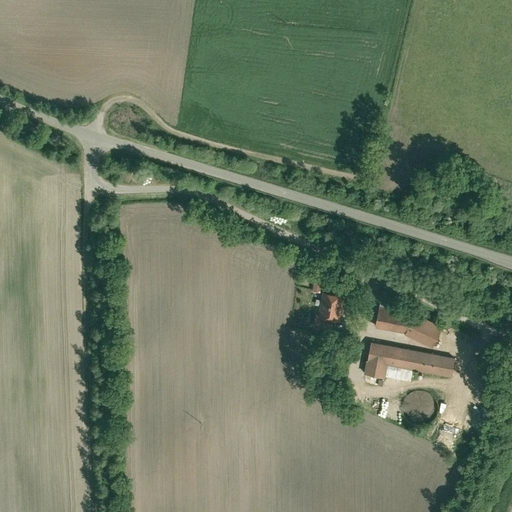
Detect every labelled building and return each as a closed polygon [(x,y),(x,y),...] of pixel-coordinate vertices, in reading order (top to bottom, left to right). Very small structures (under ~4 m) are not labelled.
[(315,279),(313,288),(320,290),(323,281),(315,279)] [(343,295),(324,292),(320,314),(320,315),(331,317),(339,318),(343,295)] [(411,312),(380,305),(376,325),(407,331),(411,312)] [(442,326),(411,312),(407,331),(406,333),(433,346),(442,326)] [(331,317),(320,315),(320,314),(317,313),(315,325),(329,327),(331,317)] [(454,358),(370,343),(364,375),(383,379),(386,367),(450,378),(454,358)] [(436,402),(432,396),(426,392),(419,391),(412,393),(406,397),(402,403),(401,410),(403,417),(407,423),(412,426),(420,428),(427,426),(433,422),(436,416),(438,409),(436,402)]
